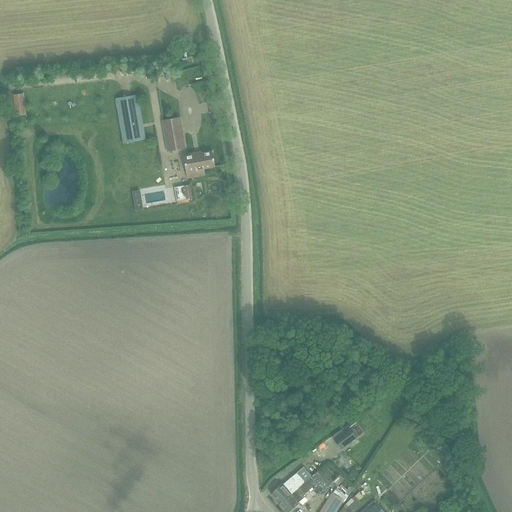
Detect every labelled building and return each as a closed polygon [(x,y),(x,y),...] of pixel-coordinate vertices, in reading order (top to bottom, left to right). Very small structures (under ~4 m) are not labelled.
[(192,56),(190,57),(182,59),(183,65),(193,62),(192,56)] [(16,89),(3,89),(3,113),(17,113),(16,89)] [(123,143),(145,139),(137,95),(116,99),(123,143)] [(168,150),(184,148),(179,118),(163,121),(168,150)] [(201,152),(184,155),(187,173),(204,170),(204,169),(215,167),(213,151),(202,153),(201,152)] [(189,185),(181,186),(175,187),(177,200),(183,199),(192,198),(189,185)] [(126,205),(135,204),(135,186),(125,186),(126,205)] [(355,440),(347,430),(332,442),(340,452),(355,440)] [(297,473),(291,478),(271,494),(280,504),(291,495),(291,494),(294,492),(305,482),(297,473)] [(314,475),(305,482),(294,492),(291,494),(291,495),(280,504),(286,511),(287,511),(303,498),(301,496),(305,493),(303,491),(311,484),(315,488),(313,490),(317,495),(320,492),(322,495),(328,489),(314,475)] [(336,511),(344,501),(333,494),(321,511),(336,511)] [(369,507),(363,511),(384,511),(376,502),(369,507)]
